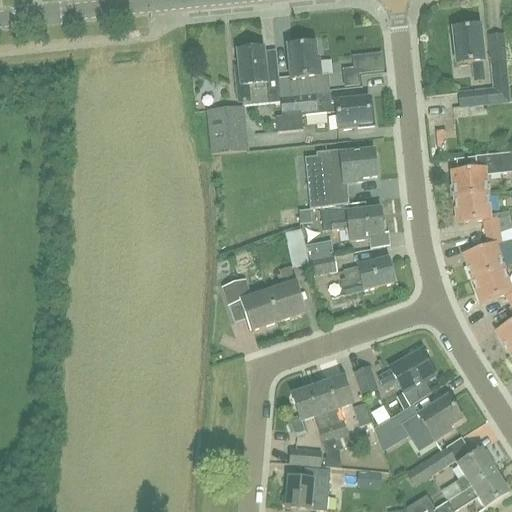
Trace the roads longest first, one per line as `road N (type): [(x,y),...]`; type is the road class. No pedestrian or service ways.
road 1 (residential): [(247,511),(258,378),(271,360),(435,307)]
road 2 (residential): [(435,307),(395,0)]
road 3 (unclassified): [(183,0),(0,19)]
road 4 (residential): [(511,430),(435,307)]
